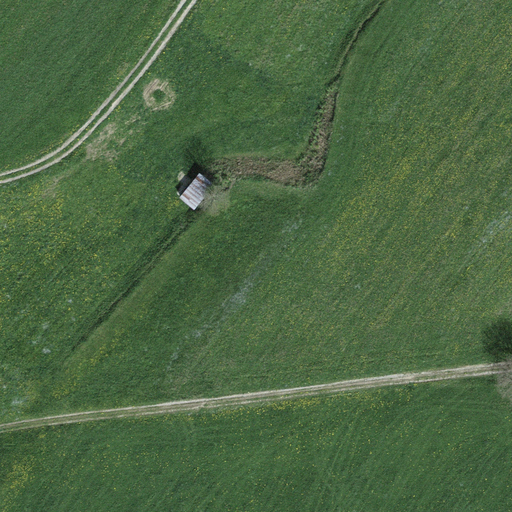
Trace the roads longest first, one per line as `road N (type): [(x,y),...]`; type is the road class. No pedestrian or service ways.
road 1 (track): [(511,365),(0,428)]
road 2 (track): [(189,0),(77,139),(55,157),(0,177)]
